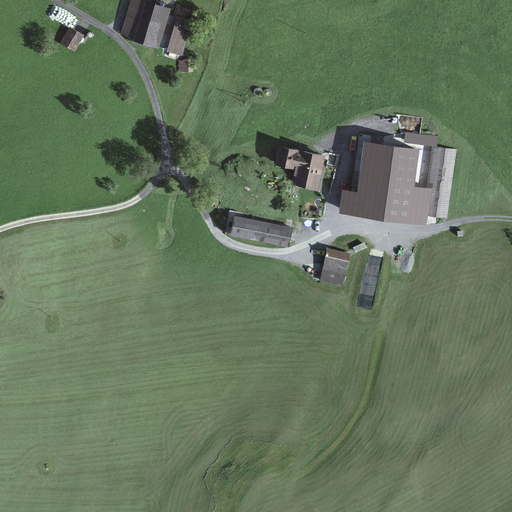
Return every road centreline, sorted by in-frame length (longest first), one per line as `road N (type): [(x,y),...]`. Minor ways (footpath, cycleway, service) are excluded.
road 1 (residential): [(169,154),(217,232),(244,247),(283,251),(355,222),(471,219)]
road 2 (residential): [(169,154),(129,49),(56,0)]
road 3 (residential): [(0,229),(124,205),(148,189),(169,154)]
